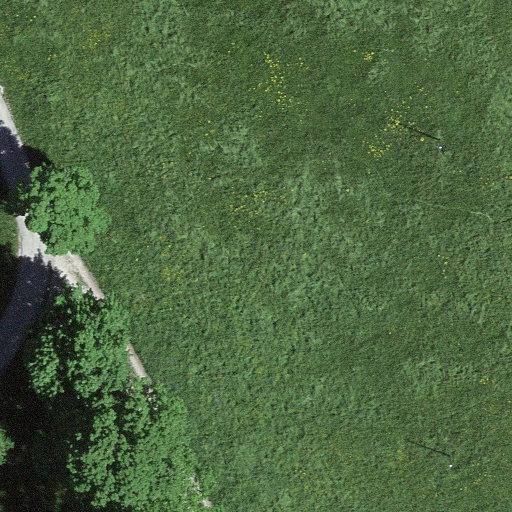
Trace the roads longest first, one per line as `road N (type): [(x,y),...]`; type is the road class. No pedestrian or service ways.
road 1 (track): [(198,511),(105,332),(54,261)]
road 2 (track): [(0,103),(38,180),(54,261),(0,357)]
